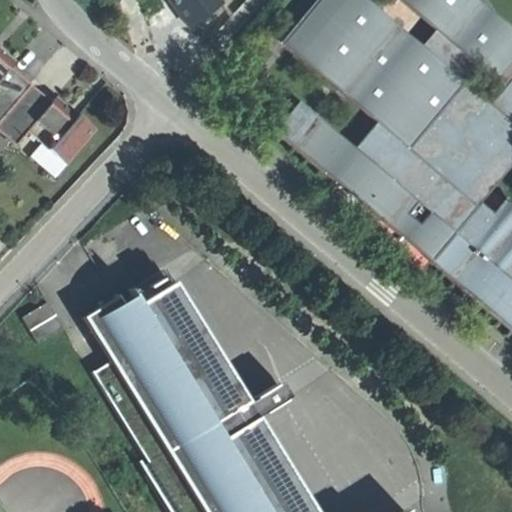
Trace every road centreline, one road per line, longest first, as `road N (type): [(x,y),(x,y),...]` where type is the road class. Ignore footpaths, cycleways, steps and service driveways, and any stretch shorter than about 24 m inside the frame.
road 1 (residential): [(511,400),(166,110)]
road 2 (unclassified): [(166,110),(0,290)]
road 3 (residential): [(52,0),(166,110)]
